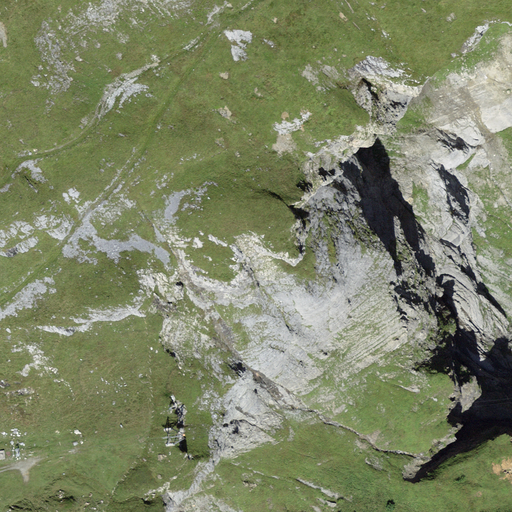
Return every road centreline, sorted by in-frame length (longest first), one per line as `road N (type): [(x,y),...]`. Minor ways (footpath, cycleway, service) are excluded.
road 1 (track): [(0,185),(22,161),(85,141),(122,85),(199,44),(215,20),(223,24),(105,198),(0,303)]
road 2 (track): [(133,438),(0,472)]
